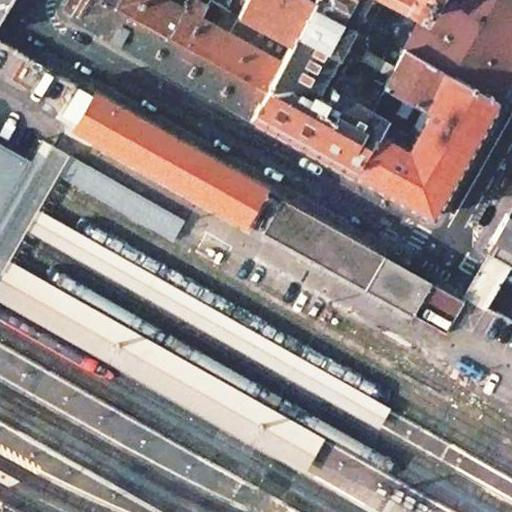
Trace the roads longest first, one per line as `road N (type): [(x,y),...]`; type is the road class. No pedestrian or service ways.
road 1 (residential): [(449,253),(52,34),(44,0)]
road 2 (residential): [(303,511),(449,253)]
road 3 (residential): [(449,253),(511,141)]
